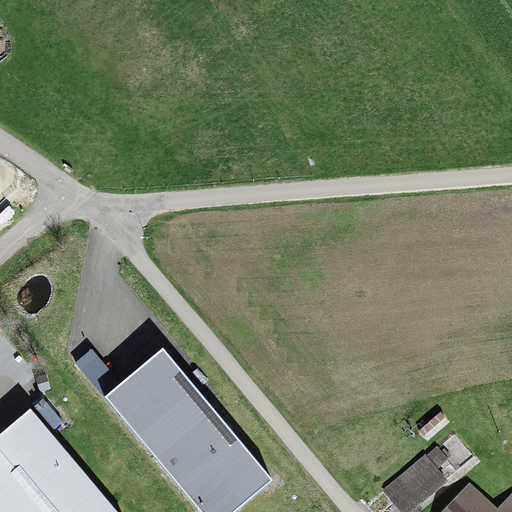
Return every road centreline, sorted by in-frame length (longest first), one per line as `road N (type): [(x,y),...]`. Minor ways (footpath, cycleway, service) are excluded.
road 1 (unclassified): [(511,170),(79,199)]
road 2 (residential): [(79,199),(134,252),(353,511)]
